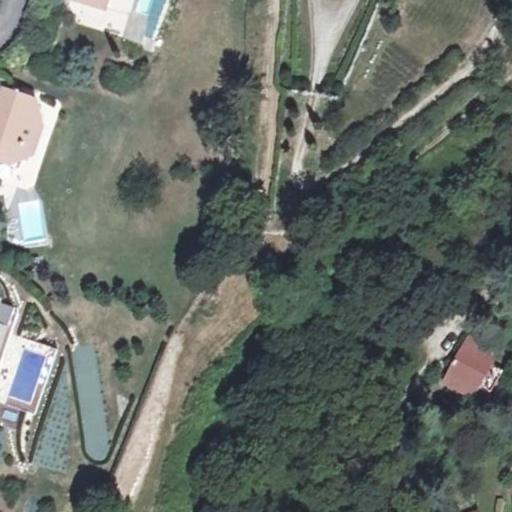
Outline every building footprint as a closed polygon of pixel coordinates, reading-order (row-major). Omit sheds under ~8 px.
[(0,154),(10,157),(12,151),(29,156),(33,142),(43,145),(51,117),(42,114),(48,97),(13,86),(0,128),(0,154)] [(0,371),(14,334),(0,327),(0,324),(5,307),(7,301),(0,298),(0,371)] [(0,324),(0,327),(14,334),(0,371),(0,372),(0,396),(29,315),(5,307),(0,324)] [(474,341),(473,343),(472,344),(454,381),(453,384),(453,386),(454,389),(455,391),(458,394),(460,396),(462,396),(466,397),(470,396),(472,394),(473,393),(475,391),(498,385),(503,373),(494,356),(495,354),(495,352),(496,349),(495,346),(495,345),(494,343),(492,341),(490,339),(488,338),(485,337),(481,337),(479,338),(476,340),(474,341)] [(37,342),(34,350),(58,359),(61,351),(37,342)] [(79,410),(115,406),(107,343),(71,347),(79,410)] [(116,468),(116,486),(132,487),(133,468),(116,468)]
